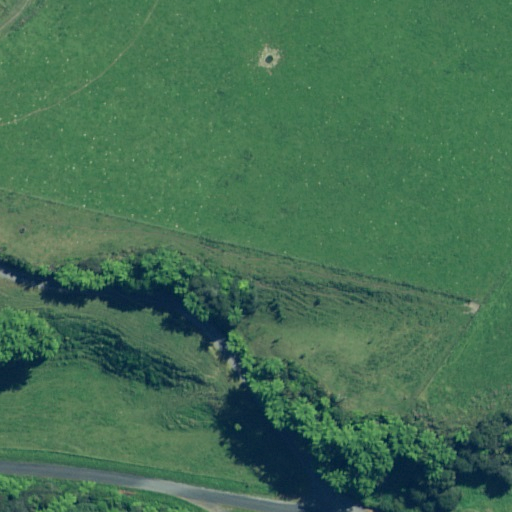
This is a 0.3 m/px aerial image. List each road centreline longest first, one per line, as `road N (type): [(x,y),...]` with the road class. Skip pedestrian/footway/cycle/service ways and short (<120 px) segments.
road 1 (track): [(290,511),(281,416),(202,310),(35,302),(0,281)]
road 2 (unclassified): [(280,511),(0,474)]
